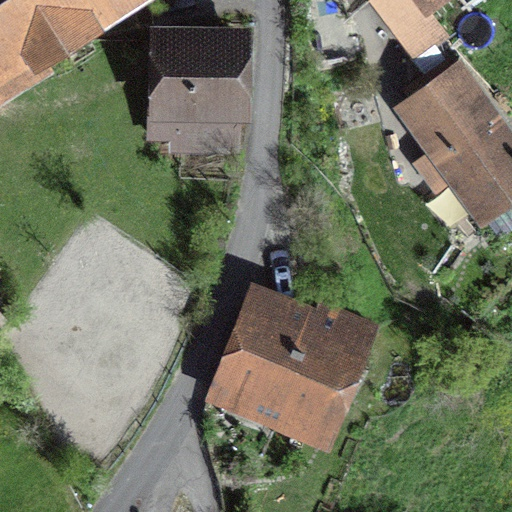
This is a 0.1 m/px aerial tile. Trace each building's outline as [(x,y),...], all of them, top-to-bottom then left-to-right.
[(0,0),(0,60),(95,0),(0,0)] [(380,0),(377,3),(407,42),(428,26),(407,0),(380,0)] [(238,41),(162,40),(161,103),(167,103),(167,115),(148,115),(148,134),(172,135),(172,144),(237,145),(238,41)] [(511,147),(457,72),(419,99),(450,143),(425,161),(441,182),(455,172),(483,210),(511,188),(511,147)] [(374,209),(391,245),(414,234),(396,198),(374,209)] [(310,331),(243,304),(215,375),(324,419),(351,352),(362,356),(373,329),(320,307),(310,331)]
